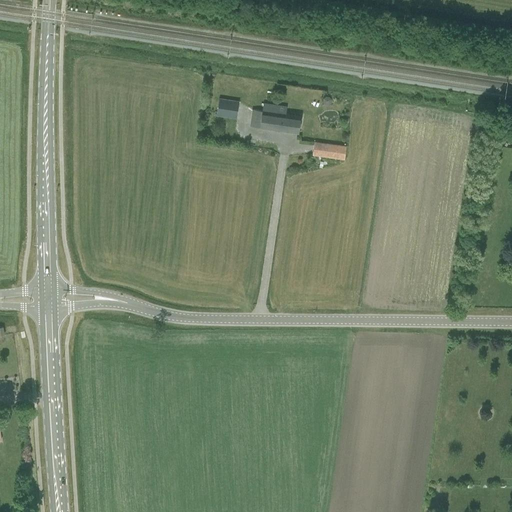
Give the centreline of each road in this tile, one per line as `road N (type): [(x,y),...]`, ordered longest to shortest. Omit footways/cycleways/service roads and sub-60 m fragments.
road 1 (tertiary): [(511,323),(200,319),(129,304)]
road 2 (primary): [(47,289),(49,0)]
road 3 (primary): [(60,511),(47,308)]
